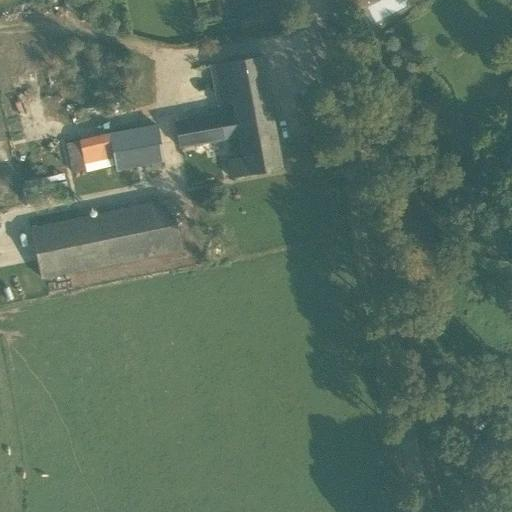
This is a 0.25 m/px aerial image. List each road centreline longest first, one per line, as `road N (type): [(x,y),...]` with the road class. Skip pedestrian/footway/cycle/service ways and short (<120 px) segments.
road 1 (unclassified): [(420,511),(340,87),(306,0)]
road 2 (track): [(354,156),(378,158),(445,236),(511,251)]
